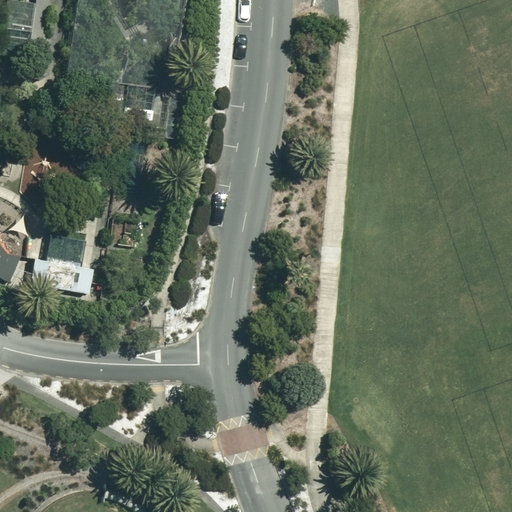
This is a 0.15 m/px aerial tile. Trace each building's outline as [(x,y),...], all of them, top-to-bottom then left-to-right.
[(31,0),(28,0),(3,0),(0,33),(0,47),(25,50),(27,29),(31,0)] [(70,0),(66,32),(65,41),(61,74),(113,81),(108,120),(125,123),(123,143),(117,190),(128,191),(138,192),(145,134),(175,138),(181,89),(168,87),(179,0),(70,0)] [(42,258),(77,263),(82,232),(46,227),(42,258)] [(0,276),(8,281),(19,272),(11,263),(16,253),(1,250),(0,248),(0,276)] [(77,263),(42,258),(28,257),(26,273),(24,285),(84,293),(88,265),(77,263)] [(67,461),(38,452),(30,475),(59,484),(67,461)]
